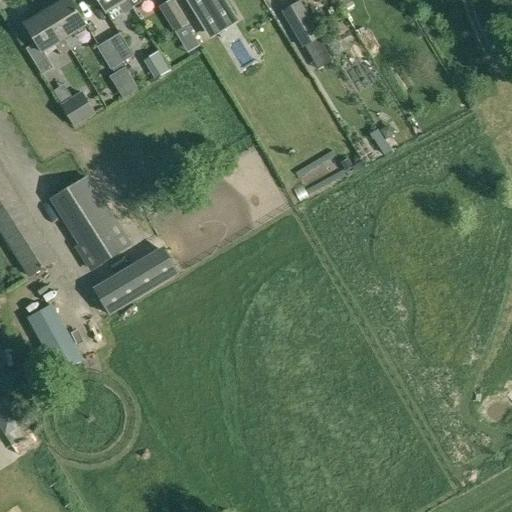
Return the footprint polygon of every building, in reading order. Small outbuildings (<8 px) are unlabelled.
[(71,0),(61,0),(47,9),(66,38),(87,25),(71,0)] [(134,6),(129,0),(100,0),(108,13),(119,6),(123,13),(134,6)] [(174,0),(163,7),(177,30),(187,23),(174,0)] [(187,0),(209,36),(235,21),(222,0),(187,0)] [(339,0),(345,11),(354,6),(350,0),(339,0)] [(301,1),(284,11),(304,45),(321,35),(301,1)] [(62,55),(72,49),(66,38),(47,9),(26,23),(46,54),(55,49),(53,46),(55,45),(62,55)] [(121,32),(110,39),(124,61),(134,55),(121,32)] [(124,61),(110,39),(99,46),(112,69),(117,77),(128,70),(123,62),(124,61)] [(511,39),(502,45),(511,61),(511,39)] [(260,49),(241,55),(244,64),(262,59),(260,49)] [(148,58),(159,77),(170,70),(159,52),(148,58)] [(84,92),(63,105),(76,125),(97,112),(84,92)] [(394,133),(389,125),(381,130),(386,138),(394,133)] [(93,146),(101,159),(115,151),(107,137),(93,146)] [(389,151),(384,144),(378,147),(382,155),(389,151)] [(344,171),(352,166),(347,158),(339,163),(344,171)] [(0,227),(30,276),(56,260),(0,169),(0,227)] [(94,185),(88,177),(55,198),(82,243),(79,245),(94,269),(132,245),(95,185),(94,185)] [(167,242),(99,286),(117,313),(184,269),(167,242)] [(75,302),(64,288),(72,282),(59,266),(39,282),(63,311),(75,302)] [(103,350),(111,345),(95,316),(86,321),(103,350)] [(62,326),(40,338),(58,371),(80,359),(62,326)] [(0,411),(0,423),(7,434),(25,423),(13,404),(0,411)] [(15,469),(5,475),(20,503),(30,497),(15,469)] [(16,511),(0,482),(0,511),(16,511)]
